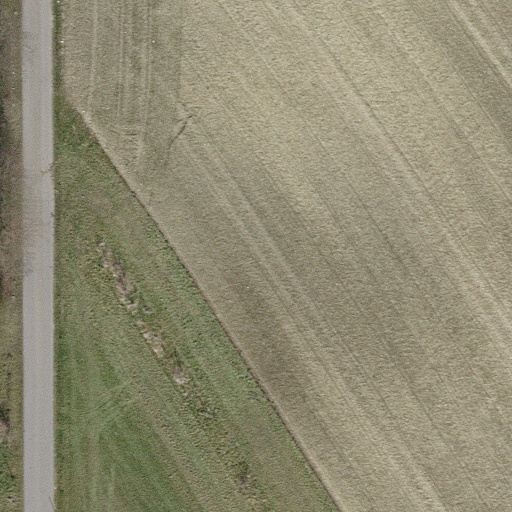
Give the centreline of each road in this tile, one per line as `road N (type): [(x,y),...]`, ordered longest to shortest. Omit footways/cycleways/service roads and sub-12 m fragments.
road 1 (unclassified): [(42,511),(39,196)]
road 2 (residential): [(39,196),(37,0)]
